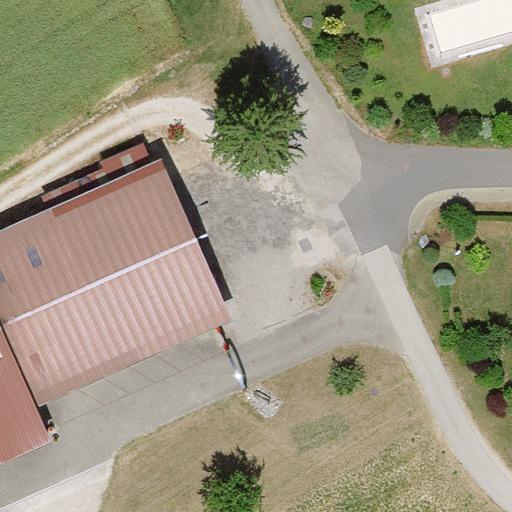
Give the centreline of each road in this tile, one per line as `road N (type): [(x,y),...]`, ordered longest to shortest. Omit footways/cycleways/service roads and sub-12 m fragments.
road 1 (residential): [(511,495),(457,427),(400,303),(375,233),(376,161)]
road 2 (track): [(376,161),(324,123),(256,0)]
road 3 (residential): [(511,168),(376,161)]
